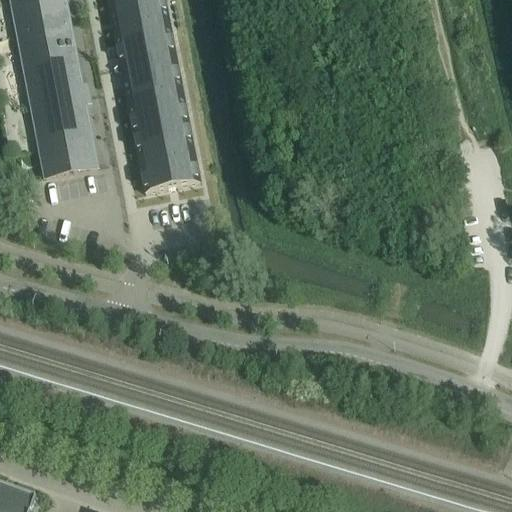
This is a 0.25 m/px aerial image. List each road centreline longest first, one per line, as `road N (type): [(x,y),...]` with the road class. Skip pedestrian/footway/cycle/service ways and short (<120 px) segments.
road 1 (tertiary): [(511,409),(338,351),(195,337),(0,283)]
road 2 (unclassified): [(143,511),(0,463)]
